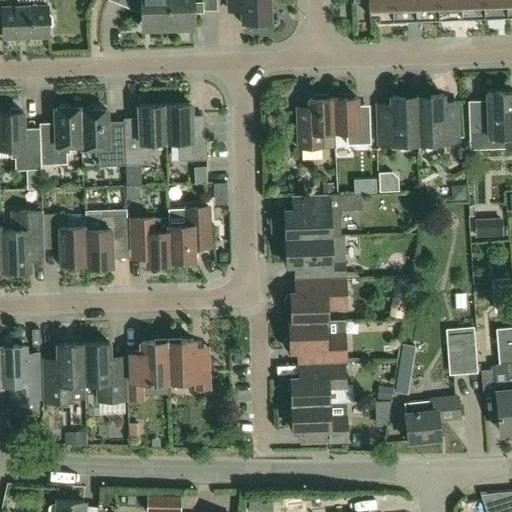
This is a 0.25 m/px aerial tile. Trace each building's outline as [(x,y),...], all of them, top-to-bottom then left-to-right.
[(0,0),(0,16),(1,16),(2,37),(48,35),(48,28),(52,24),(51,15),(47,11),(47,3),(14,4),(13,0),(0,0)] [(167,27),(166,0),(123,0),(121,4),(141,12),(141,28),(167,27)] [(202,10),(202,0),(166,0),(167,27),(193,27),(193,11),(202,10)] [(268,0),(241,0),(242,25),(254,24),(256,21),(269,20),(268,0)] [(392,19),(391,0),(352,0),(353,2),(368,1),(368,15),(377,15),(377,20),(378,20),(378,24),(391,24),(391,19),(392,19)] [(414,19),(413,0),(391,0),(392,19),(392,24),(406,23),(406,19),(414,19)] [(437,18),(436,0),(413,0),(414,19),(437,18)] [(460,17),(459,0),(436,0),(437,18),(460,17)] [(483,16),(482,0),(459,0),(460,17),(483,16)] [(506,15),(505,0),(482,0),(483,16),(506,15)] [(511,90),(487,92),(487,100),(468,101),(469,130),(488,130),(488,136),(503,135),(504,147),(511,146),(511,90)] [(357,123),(357,97),(354,97),(352,93),(339,94),(337,97),(333,98),(334,131),(346,131),(346,144),(370,143),(369,123),(357,123)] [(334,131),(333,98),(328,98),(326,94),(313,95),(311,98),(308,98),(309,106),(297,107),(298,147),(322,146),(322,131),(334,131)] [(443,102),(442,94),(416,95),(418,142),(444,142),(444,141),(458,141),(457,101),(443,102)] [(418,142),(416,95),(390,95),(391,103),(377,104),(378,144),(392,143),(418,142)] [(191,132),(190,103),(164,104),(165,141),(178,141),(179,160),(206,159),(205,132),(191,132)] [(82,144),(80,110),(81,110),(81,107),(70,107),(67,104),(60,105),(57,107),(54,108),(55,140),(39,140),(39,148),(40,164),(67,163),(66,153),(69,153),(69,145),(81,144),(82,144)] [(165,141),(164,104),(138,105),(139,134),(123,135),(123,141),(124,164),(149,163),(149,151),(153,151),(153,142),(165,141)] [(107,141),(106,109),(103,109),(100,106),(93,107),(90,109),(81,110),(80,110),(82,144),(81,144),(81,147),(94,147),(94,155),(97,155),(98,166),(124,165),(124,164),(123,141),(107,141)] [(24,148),(22,111),(20,111),(17,108),(10,108),(7,112),(0,111),(0,147),(10,148),(10,158),(14,157),(15,169),(40,168),(40,164),(39,148),(24,148)] [(332,192),(331,184),(321,184),(321,193),(332,192)] [(465,200),(464,186),(455,187),(451,191),(451,201),(465,200)] [(340,237),(339,193),(292,195),(292,210),(284,210),(285,237),(330,236),(330,237),(340,237)] [(185,208),(168,209),(168,218),(169,225),(169,230),(170,260),(171,260),(194,260),(193,247),(209,246),(209,227),(208,206),(185,207),(185,208)] [(44,258),(43,241),(42,214),(42,210),(19,211),(20,221),(12,229),(1,230),(2,266),(1,266),(1,270),(16,269),(17,271),(18,273),(21,274),(23,275),(25,274),(28,273),(29,271),(30,269),(30,259),(44,258)] [(85,229),(85,225),(68,226),(67,213),(42,214),(43,241),(59,240),(60,268),(73,267),(77,263),(85,263),(86,263),(85,229)] [(128,257),(126,215),(101,216),(101,228),(85,229),(86,263),(85,263),(85,267),(94,266),(98,270),(112,270),(112,258),(128,257)] [(156,217),(130,218),(131,239),(145,238),(146,264),(171,264),(171,260),(170,260),(169,230),(169,225),(168,218),(156,218),(156,217)] [(330,237),(330,236),(285,237),(286,265),(294,264),(295,279),(344,277),(343,261),(331,262),(330,237)] [(489,238),(477,238),(477,256),(489,256),(489,238)] [(346,307),(345,277),(344,277),(295,279),(295,293),(290,293),(288,294),(286,295),(284,297),(284,299),(284,302),(285,304),(286,306),(288,307),(290,307),(291,321),(324,320),(324,321),(327,321),(327,320),(326,307),(346,307)] [(406,299),(409,280),(395,277),(392,296),(406,299)] [(511,304),(510,279),(492,281),(495,308),(511,306),(511,304)] [(344,335),(341,332),(340,319),(327,320),(327,321),(324,321),(324,320),(291,321),(288,321),(289,335),(287,336),(285,337),(283,339),(283,341),(283,344),(284,346),(285,348),(287,349),(289,349),(297,349),(298,363),(344,361),(345,361),(344,335)] [(499,364),(493,364),(495,381),(497,398),(498,400),(501,430),(511,429),(511,327),(495,329),(499,364)] [(477,373),(473,328),(446,330),(449,375),(477,373)] [(211,388),(209,346),(193,347),(193,339),(167,340),(168,381),(193,380),(194,389),(211,388)] [(168,381),(167,340),(140,341),(141,349),(125,349),(127,399),(144,399),(143,382),(168,381)] [(109,356),(109,342),(83,343),(84,383),(97,382),(98,401),(125,400),(123,356),(109,356)] [(84,383),(83,343),(57,344),(57,358),(43,359),(45,403),(72,402),(71,383),(84,383)] [(411,370),(415,346),(403,344),(399,368),(411,370)] [(25,353),(25,345),(0,345),(0,381),(0,384),(1,384),(11,383),(11,399),(15,399),(15,413),(37,412),(37,398),(39,398),(37,352),(25,353)] [(328,402),(328,390),(345,389),(344,361),(298,363),(298,377),(290,377),(290,381),(287,383),(288,392),(291,394),(291,403),(328,402)] [(389,387),(377,387),(376,399),(389,400),(389,387)] [(459,396),(431,398),(431,400),(407,402),(408,412),(406,412),(408,441),(440,437),(438,419),(461,416),(459,396)] [(347,441),(346,414),(329,415),(328,402),(291,403),(291,413),(289,415),(289,424),(292,426),(292,429),(324,428),(325,442),(347,441)] [(388,414),(390,402),(375,402),(375,414),(388,414)] [(130,441),(142,441),(142,424),(131,424),(130,441)] [(85,432),(64,433),(64,445),(74,445),(85,446),(85,432)] [(114,502),(115,489),(104,488),(103,502),(114,502)] [(509,511),(511,511),(511,488),(498,490),(505,511),(509,511)] [(178,511),(179,497),(147,496),(145,511),(178,511)] [(83,511),(84,502),(57,499),(57,504),(53,504),(49,506),(48,511),(83,511)] [(279,511),(279,500),(270,501),(270,511),(279,511)]
